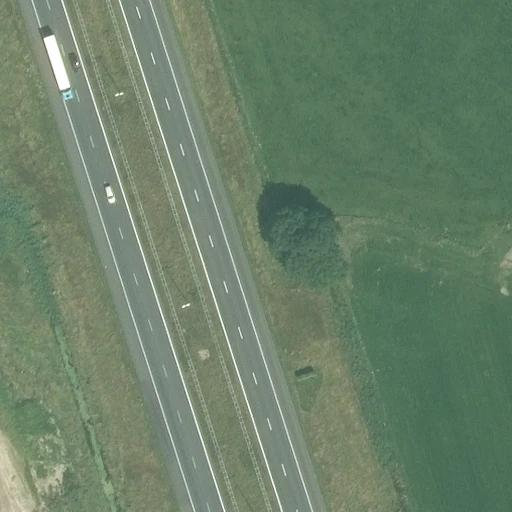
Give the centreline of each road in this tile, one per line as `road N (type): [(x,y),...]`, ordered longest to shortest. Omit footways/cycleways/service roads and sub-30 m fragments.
road 1 (motorway): [(298,511),(135,0)]
road 2 (motorway): [(45,0),(207,511)]
